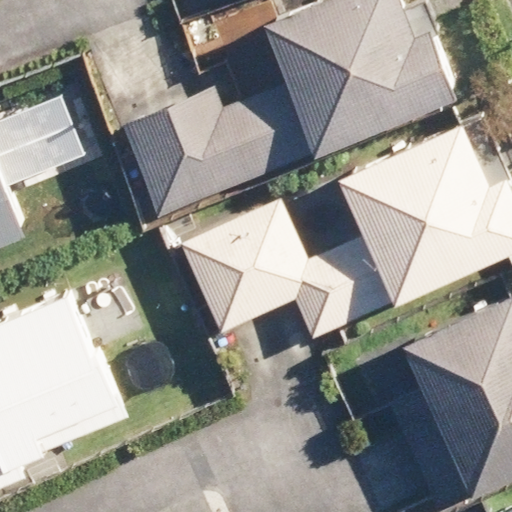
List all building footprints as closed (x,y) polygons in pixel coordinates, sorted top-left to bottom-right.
[(161,210),(460,85),(433,19),(412,28),(399,0),(298,0),(254,19),(280,82),(225,105),(181,0),(89,39),(161,210)] [(310,330),(511,238),(511,187),(503,168),(483,178),(456,117),(331,174),(342,199),(316,212),(330,242),(305,254),(278,193),(174,241),(214,327),(292,291),(310,330)] [(0,231),(29,220),(0,147),(0,231)] [(437,508),(511,470),(511,294),(507,285),(363,356),(437,508)] [(127,409),(77,294),(0,326),(0,500),(38,484),(31,468),(56,458),(49,443),(127,409)]
